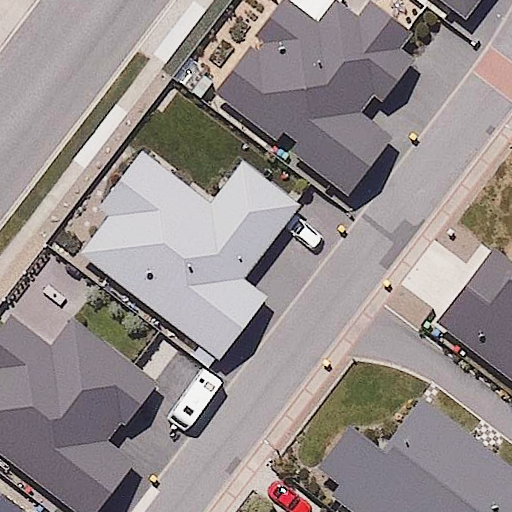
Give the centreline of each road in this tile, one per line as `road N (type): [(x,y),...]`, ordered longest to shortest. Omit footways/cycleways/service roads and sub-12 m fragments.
road 1 (residential): [(174,511),(511,69)]
road 2 (residential): [(0,129),(99,0)]
